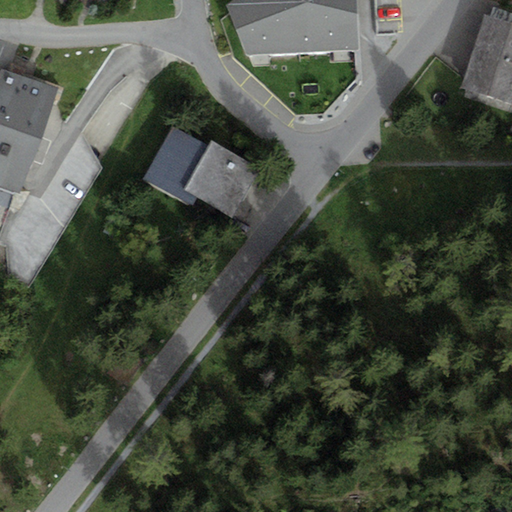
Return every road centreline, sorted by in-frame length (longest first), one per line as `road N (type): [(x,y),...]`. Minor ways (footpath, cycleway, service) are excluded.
road 1 (residential): [(50,511),(321,167)]
road 2 (residential): [(321,167),(459,0)]
road 3 (residential): [(194,31),(0,34)]
road 4 (residential): [(194,31),(232,98),(321,167)]
